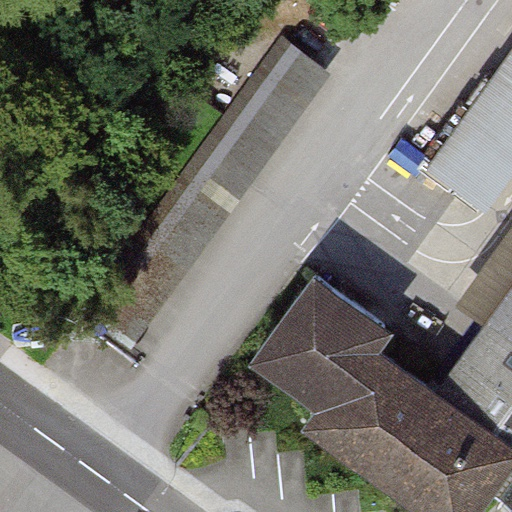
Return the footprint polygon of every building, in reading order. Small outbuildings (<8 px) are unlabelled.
[(288,30),(117,316),(158,340),(329,54),(288,30)] [(511,71),(445,164),(511,212),(511,71)] [(511,327),(511,236),(468,297),(501,320),(511,327)] [(410,329),(329,270),(265,358),(332,407),(318,425),(437,511),(490,511),(501,498),(511,482),(511,431),(452,387),(396,347),(410,329)] [(511,327),(501,320),(452,387),(511,431),(511,327)] [(511,482),(501,498),(511,505),(511,482)]
